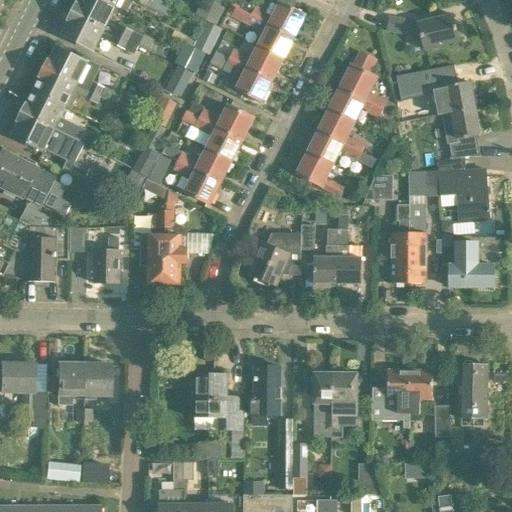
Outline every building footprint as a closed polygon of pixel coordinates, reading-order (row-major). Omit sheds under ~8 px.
[(102,0),(77,0),(72,12),(102,28),(113,6),(102,0)] [(102,0),(113,6),(127,12),(132,0),(134,0),(146,5),(148,0),(102,0)] [(203,0),(196,15),(217,26),(226,8),(210,0),(203,0)] [(244,2),(240,10),(250,15),(294,37),(305,15),(279,2),(271,17),(266,15),(267,14),(244,2)] [(235,8),(231,15),(259,29),(260,27),(265,30),(257,46),(283,59),(294,37),(250,15),(240,10),(235,8)] [(102,28),(72,12),(61,34),(91,49),(102,28)] [(386,31),(420,36),(424,49),(459,41),(453,15),(418,23),(389,18),(386,31)] [(177,30),(174,36),(188,43),(190,44),(206,52),(210,54),(222,31),(207,23),(198,40),(177,30)] [(120,24),(115,34),(129,40),(133,30),(120,24)] [(129,40),(115,34),(111,42),(132,53),(141,34),(133,30),(129,40)] [(188,43),(176,66),(177,67),(189,73),(192,74),(194,76),(206,52),(190,44),(188,43)] [(55,46),(44,68),(75,84),(101,97),(108,100),(112,91),(92,81),(99,66),(86,59),(85,61),(55,46)] [(233,50),(229,59),(272,81),(283,59),(257,46),(250,60),(245,58),(245,56),(233,50)] [(217,53),(211,65),(240,80),(235,89),(261,102),(272,81),(229,59),(217,53)] [(351,65),(339,90),(383,112),(386,104),(373,97),(372,98),(368,96),(377,78),(368,74),(375,60),(360,53),(353,66),(351,65)] [(177,67),(166,89),(180,96),(192,74),(189,73),(177,67)] [(44,68),(33,90),(64,106),(71,92),(97,104),(101,97),(75,84),(44,68)] [(402,77),(405,92),(434,87),(447,85),(444,70),(402,77)] [(207,72),(202,81),(211,85),(216,77),(207,72)] [(447,85),(434,87),(439,115),(441,115),(475,108),(470,82),(457,85),(457,83),(447,85)] [(33,90),(22,112),(78,141),(84,129),(59,116),(64,106),(33,90)] [(339,90),(328,112),(353,124),(360,109),(366,112),(365,113),(379,120),(383,112),(339,90)] [(151,121),(165,128),(177,104),(163,97),(151,121)] [(194,104),(189,114),(198,118),(242,140),(253,118),(228,105),(220,121),(214,118),(215,117),(202,111),(203,109),(194,104)] [(475,108),(441,115),(447,145),(450,145),(453,158),(462,157),(467,156),(481,157),(477,135),(480,134),(475,108)] [(22,112),(10,135),(42,150),(43,148),(67,160),(62,170),(83,180),(88,169),(75,162),(84,144),(78,141),(22,112)] [(328,112),(317,133),(360,154),(364,147),(351,140),(350,142),(346,139),(353,124),(328,112)] [(213,135),(205,149),(231,162),(242,140),(198,118),(194,127),(207,133),(208,132),(213,135)] [(143,146),(155,152),(166,131),(154,124),(143,146)] [(317,133),(306,155),(331,168),(339,152),(345,154),(344,155),(357,162),(372,168),(375,161),(360,154),(317,133)] [(166,147),(162,154),(176,161),(220,183),(231,162),(205,149),(198,164),(193,162),(193,160),(166,147)] [(2,149),(0,153),(0,167),(59,197),(65,185),(54,180),(55,178),(37,169),(38,167),(34,165),(35,162),(28,158),(26,161),(2,149)] [(145,149),(133,172),(148,179),(159,156),(145,149)] [(306,155),(296,175),(321,187),(321,189),(339,198),(343,190),(329,183),(328,184),(324,182),(331,168),(306,155)] [(405,159),(407,171),(419,169),(417,157),(405,159)] [(462,157),(453,158),(437,162),(440,199),(457,198),(459,223),(489,220),(485,170),(465,171),(464,157),(462,157)] [(220,183),(176,161),(171,171),(185,178),(185,177),(190,179),(184,192),(209,205),(220,183)] [(59,197),(0,167),(0,187),(5,190),(3,193),(14,198),(15,195),(23,198),(23,197),(42,206),(43,203),(54,208),(68,215),(72,207),(58,200),(59,197)] [(409,173),(409,198),(425,198),(425,173),(409,173)] [(374,175),(374,197),(395,197),(395,175),(374,175)] [(127,186),(120,200),(133,206),(139,192),(127,186)] [(164,211),(163,285),(180,285),(180,264),(186,264),(187,229),(174,228),(175,204),(178,204),(178,197),(169,193),(167,207),(167,211),(164,211)] [(40,224),(46,214),(28,205),(22,218),(35,225),(40,224)] [(391,284),(408,284),(409,206),(396,205),(396,222),(399,222),(398,234),(391,234),(391,284)] [(409,206),(408,284),(425,284),(426,234),(424,234),(425,206),(409,206)] [(337,207),(337,217),(346,217),(346,207),(337,207)] [(146,285),(163,285),(164,211),(156,211),(156,228),(157,235),(141,235),(140,263),(147,263),(146,285)] [(6,214),(0,225),(0,229),(22,240),(29,225),(6,214)] [(262,244),(250,275),(276,286),(280,275),(300,276),(301,250),(314,251),(314,225),(301,224),(301,233),(271,234),(266,246),(262,244)] [(454,224),(442,225),(442,235),(455,234),(454,224)] [(28,251),(27,279),(27,282),(56,283),(56,261),(68,261),(69,226),(56,225),(56,237),(28,237),(28,251)] [(69,254),(86,254),(87,230),(69,230),(69,254)] [(329,247),(338,247),(339,230),(330,230),(329,247)] [(339,230),(338,247),(347,248),(348,230),(339,230)] [(449,250),(449,235),(442,235),(440,235),(440,250),(449,250)] [(119,251),(119,238),(108,238),(108,251),(94,251),(94,284),(119,284),(119,251)] [(0,241),(0,259),(10,264),(17,251),(2,244),(2,243),(0,241)] [(455,266),(449,266),(449,287),(493,287),(493,266),(477,266),(477,243),(455,243),(455,266)] [(313,258),(313,284),(337,284),(337,258),(337,249),(326,249),(326,258),(313,258)] [(337,258),(337,284),(361,284),(361,258),(349,258),(349,249),(337,249),(337,258)] [(16,279),(27,279),(28,251),(17,251),(10,264),(0,259),(0,275),(3,277),(4,276),(16,279)] [(0,392),(22,392),(22,417),(31,417),(31,427),(46,427),(46,393),(32,392),(33,364),(14,364),(14,362),(4,361),(4,364),(0,364),(0,387),(0,392)] [(457,365),(457,401),(458,403),(458,418),(486,419),(487,366),(474,366),(472,362),(465,361),(461,365),(457,365)] [(57,364),(56,406),(71,406),(71,396),(82,396),(83,365),(57,364)] [(83,365),(82,396),(109,396),(109,365),(83,365)] [(249,415),(279,416),(280,367),(254,367),(254,400),(249,399),(249,415)] [(409,421),(409,371),(387,371),(387,389),(372,388),(371,421),(403,422),(403,429),(409,429),(409,421)] [(431,371),(409,371),(409,421),(419,421),(419,399),(431,400),(431,371)] [(219,418),(219,430),(242,430),(243,396),(227,396),(227,375),(213,374),(213,378),(192,378),(192,374),(191,374),(191,418),(219,418)] [(311,378),(311,384),(314,385),(314,404),(314,438),(331,438),(332,374),(314,374),(314,377),(311,378)] [(332,374),(331,438),(343,438),(344,416),(356,416),(356,374),(332,374)] [(434,438),(449,438),(449,429),(449,407),(434,407),(434,438)] [(74,422),(82,422),(82,409),(74,409),(74,422)] [(82,409),(82,422),(90,422),(90,409),(82,409)] [(277,489),(290,489),(291,421),(279,421),(277,489)] [(449,438),(449,446),(452,446),(452,463),(473,463),(473,445),(462,445),(462,429),(458,429),(449,429),(449,438)] [(200,455),(228,456),(228,440),(200,440),(200,455)] [(293,443),(292,476),(306,476),(306,443),(293,443)] [(208,458),(208,474),(217,474),(218,458),(208,458)] [(184,479),(183,462),(173,462),(174,479),(184,479)] [(193,462),(183,462),(184,479),(194,479),(193,462)] [(81,464),(80,483),(105,484),(106,465),(81,464)] [(359,497),(383,497),(383,466),(359,466),(359,497)] [(174,491),(183,491),(183,479),(174,479),(174,491)] [(244,482),(244,496),(255,496),(262,496),(262,482),(244,482)] [(267,511),(267,495),(262,496),(255,496),(255,511),(267,511)] [(279,511),(279,495),(267,495),(267,511),(279,511)] [(291,511),(292,495),(279,495),(279,511),(291,511)] [(452,511),(450,495),(437,497),(439,511),(452,511)] [(255,511),(255,496),(244,496),(243,496),(243,511),(255,511)] [(351,497),(350,511),(360,511),(361,497),(351,497)] [(336,511),(336,499),(326,500),(326,511),(336,511)] [(326,511),(326,500),(316,500),(316,511),(326,511)]
